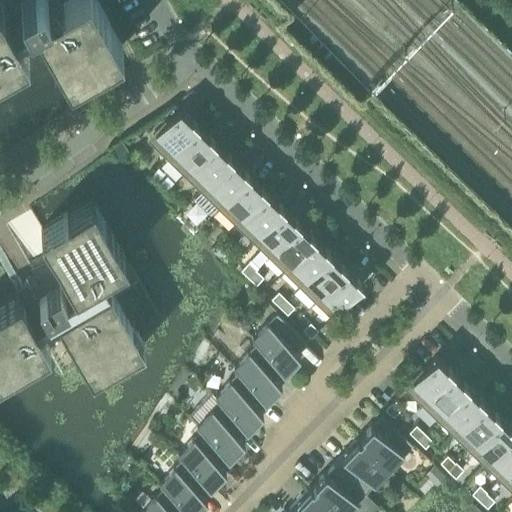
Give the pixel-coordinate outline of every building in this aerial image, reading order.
[(70,74),(122,44),(97,0),(59,0),(51,5),(48,0),(22,0),(8,8),(2,0),(0,0),(0,59),(28,44),(17,25),(36,14),(70,74)] [(168,154),(198,123),(180,105),(150,137),(168,154)] [(185,171),(216,139),(198,123),(168,154),(185,171)] [(120,139),(112,146),(118,154),(127,148),(120,139)] [(202,188),(233,156),(216,139),(185,171),(202,188)] [(219,204),(250,173),(233,156),(202,188),(219,204)] [(237,221),(267,190),(250,173),(219,204),(237,221)] [(254,238),(285,206),(267,190),(237,221),(254,238)] [(128,258),(93,198),(44,226),(41,228),(69,278),(39,296),(48,312),(36,319),(20,292),(18,293),(0,303),(0,373),(50,344),(39,325),(57,315),(92,374),(145,344),(110,283),(135,269),(128,257),(128,258)] [(285,206),(254,238),(270,253),(300,221),(285,206)] [(285,268),(316,236),(300,221),(270,253),(285,268)] [(301,283),(331,251),(316,236),(285,268),(301,283)] [(331,251),(301,283),(316,298),(347,266),(331,251)] [(249,275),(256,267),(248,260),(241,267),(249,275)] [(347,266),(316,298),(332,314),(363,282),(347,266)] [(256,267),(249,275),(257,282),(264,275),(256,267)] [(280,304),(287,297),(279,289),(272,297),(280,304)] [(287,297),(280,304),(288,312),(295,305),(287,297)] [(284,364),(307,339),(277,310),(252,336),(257,340),(258,340),(283,364),(284,364)] [(312,335),(318,328),(310,320),(304,327),(312,335)] [(289,368),(284,364),(283,364),(258,340),(257,340),(234,364),(238,369),(239,368),(265,393),(266,392),(289,368)] [(423,401),(453,370),(437,354),(406,386),(423,401)] [(270,397),(266,392),(265,393),(239,368),(238,369),(215,393),(220,398),(221,397),(246,422),(247,421),(270,397)] [(438,416),(469,385),(453,370),(423,401),(438,416)] [(469,385),(438,416),(454,431),(484,400),(469,385)] [(252,426),(247,421),(246,422),(221,397),(220,398),(197,422),(201,427),(202,426),(228,451),(228,450),(252,426)] [(393,400),(389,403),(385,407),(394,415),(401,408),(393,400)] [(469,446),(500,415),(484,400),(454,431),(469,446)] [(363,433),(360,437),(359,437),(389,467),(413,442),(383,412),(374,421),(372,420),(362,431),(363,433)] [(485,461),(511,433),(511,426),(500,415),(469,446),(485,461)] [(418,438),(425,430),(417,423),(410,430),(418,438)] [(233,455),(228,450),(228,451),(202,426),(201,427),(178,451),(183,455),(209,479),(210,479),(233,455)] [(425,430),(418,438),(426,445),(433,438),(425,430)] [(500,476),(511,464),(511,433),(485,461),(500,476)] [(333,461),(335,462),(336,461),(366,490),(389,467),(359,437),(360,437),(358,435),(333,461)] [(456,460),(448,452),(441,460),(449,467),(456,460)] [(214,483),(210,479),(209,479),(183,455),(159,479),(164,484),(165,483),(191,508),(191,507),(214,483)] [(464,468),(456,460),(449,467),(457,475),(464,468)] [(317,481),(313,485),(312,486),(339,511),(345,511),(366,490),(336,461),(335,462),(327,470),(326,468),(315,480),(317,481)] [(433,463),(424,472),(435,483),(445,473),(433,463)] [(511,487),(511,464),(500,476),(511,487)] [(195,511),(191,507),(191,508),(165,483),(164,484),(141,508),(144,511),(195,511)] [(286,509),(288,511),(289,510),(291,511),(339,511),(312,486),(313,485),(311,483),(286,509)] [(480,498),(486,491),(478,483),(472,490),(480,498)] [(486,491),(480,498),(488,506),(495,499),(486,491)]
